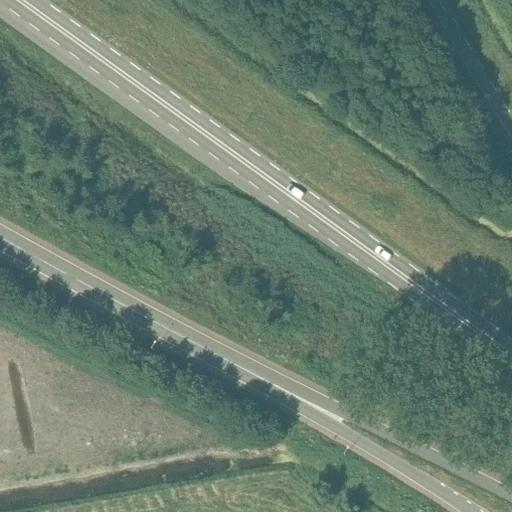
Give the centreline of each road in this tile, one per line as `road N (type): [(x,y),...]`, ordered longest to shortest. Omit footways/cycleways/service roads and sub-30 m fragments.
road 1 (primary): [(511,354),(14,0)]
road 2 (tertiary): [(315,401),(0,230)]
road 3 (tertiary): [(511,493),(373,420),(315,401)]
road 4 (tertiary): [(315,401),(364,441),(481,511)]
road 5 (primary): [(511,124),(432,0)]
